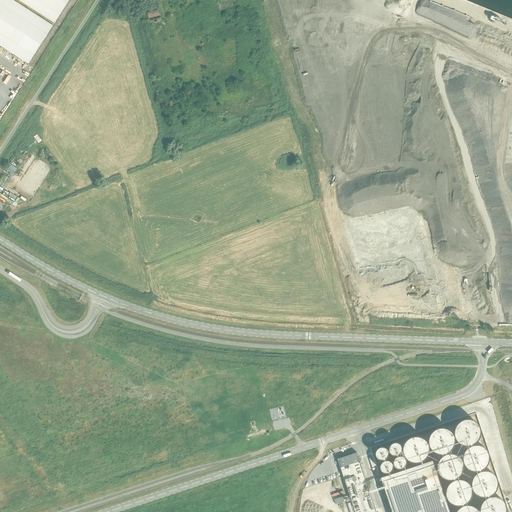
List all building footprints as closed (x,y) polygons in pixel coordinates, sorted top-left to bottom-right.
[(53,26),(12,0),(0,0),(0,45),(28,64),(53,26)] [(17,0),(55,23),(69,0),(17,0)] [(17,169),(9,163),(5,169),(14,174),(17,169)] [(11,179),(4,175),(0,181),(0,186),(5,189),(11,179)] [(471,421),(467,420),(463,421),(459,423),(456,426),(455,430),(455,435),(456,438),(458,442),(462,444),(465,445),(469,445),(473,444),(476,441),(479,438),(480,434),(480,430),(478,426),(475,423),(471,421)] [(446,429),(441,428),(437,429),(433,431),(430,435),(429,439),(429,443),(430,447),(433,450),(436,452),(440,453),(444,453),(447,452),(450,450),(453,446),(454,443),(454,439),(452,435),(449,431),(446,429)] [(419,437),(415,437),(411,437),(407,440),(404,443),(403,447),(403,451),(404,455),(406,458),(410,460),(413,462),(417,461),(421,460),(424,458),(426,455),(428,451),(427,447),(426,443),(423,439),(419,437)] [(396,442),(394,443),(392,443),(390,445),(389,447),(389,449),(389,451),(390,453),(392,454),(394,455),(396,455),(398,455),(400,453),(401,452),(402,450),(402,448),(401,446),(400,444),(398,443),(396,442)] [(480,445),(476,445),(472,445),(468,447),(465,451),(463,455),(464,459),(465,463),(467,466),(470,468),(474,470),(478,469),(482,468),(485,466),(487,463),(488,459),(488,455),(487,451),(484,447),(480,445)] [(382,446),(380,447),(378,448),(377,449),(376,451),(376,453),(376,455),(377,457),(379,459),(381,459),(383,459),(385,459),(387,458),(388,456),(389,454),(388,452),(388,450),(386,448),(385,447),(382,446)] [(376,511),(357,453),(337,459),(355,511),(376,511)] [(455,454),(451,453),(446,454),(443,456),(440,459),(438,463),(438,468),(440,471),(442,474),(445,477),(449,478),(453,478),(457,476),(460,474),(462,471),(463,467),(463,463),(462,459),(459,456),(455,454)] [(401,455),(399,455),(397,456),(395,458),(394,460),(394,462),(394,464),(395,466),(397,467),(399,468),(401,468),(403,468),(405,466),(406,465),(407,463),(407,461),(406,459),(405,457),(403,456),(401,455)] [(387,460),(385,460),(383,461),(381,463),(380,465),(380,467),(380,469),(381,471),(383,472),(385,473),(387,473),(389,472),(391,471),(392,469),(393,467),(393,465),(392,463),(391,461),(389,460),(387,460)] [(449,511),(432,460),(381,477),(392,511),(449,511)] [(488,471),(484,471),(480,471),(476,474),(473,477),(472,481),(472,485),(473,489),(475,492),(479,495),(482,496),(486,496),(490,494),(493,492),(495,489),(497,485),(496,481),(495,477),(492,474),(488,471)] [(463,480),(459,480),(454,480),(451,483),(448,486),(446,490),(446,494),(448,498),(450,501),(453,503),(457,505),(461,504),(465,503),(468,501),(470,498),(471,494),(471,490),(470,486),(467,482),(463,480)] [(497,497),(493,497),(489,497),(485,500),(482,503),(481,507),(481,511),(480,511),(505,511),(506,511),(505,507),(504,503),(501,500),(497,497)]
